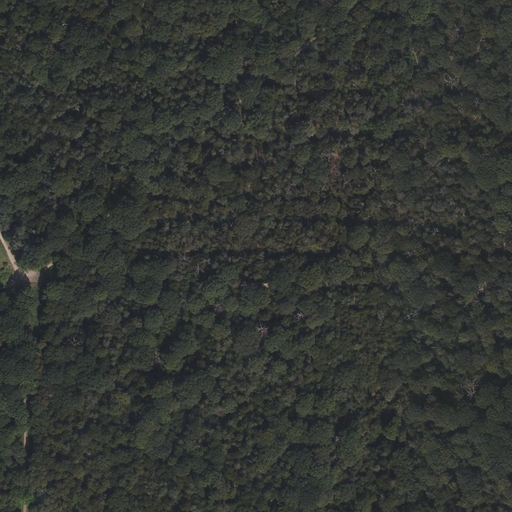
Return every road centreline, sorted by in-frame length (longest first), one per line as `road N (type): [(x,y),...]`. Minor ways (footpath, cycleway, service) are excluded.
road 1 (track): [(24,283),(511,285)]
road 2 (track): [(24,283),(359,0)]
road 3 (track): [(249,511),(487,285)]
road 4 (track): [(24,283),(21,511)]
